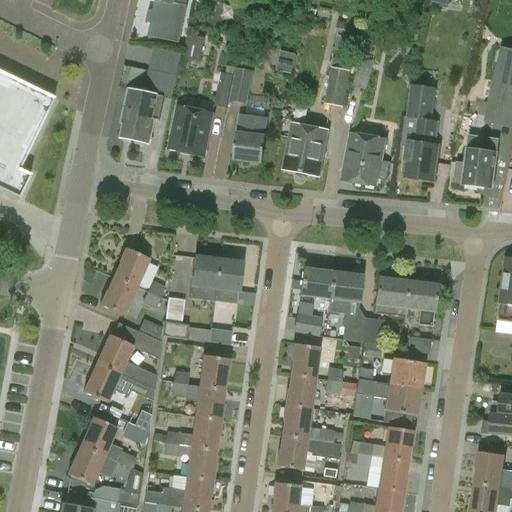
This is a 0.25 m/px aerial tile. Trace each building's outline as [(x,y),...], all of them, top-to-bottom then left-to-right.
[(145,0),(153,2),(148,38),(182,45),(188,6),(178,4),(179,0),(145,0)] [(373,62),(380,35),(363,31),(356,59),(360,59),(352,88),(367,92),(374,63),(373,62)] [(202,60),(208,37),(191,33),(185,55),(202,60)] [(150,65),(148,72),(176,77),(181,55),(180,55),(172,53),(156,50),(153,49),(151,58),(150,65)] [(281,51),(277,71),(293,74),(297,54),(281,51)] [(331,68),(324,105),(343,109),(350,72),(331,68)] [(236,69),(229,101),(247,105),(254,73),(236,69)] [(148,72),(146,82),(174,88),(176,77),(148,72)] [(0,191),(18,201),(30,176),(19,171),(54,100),(0,73),(0,191)] [(418,121),(414,143),(409,142),(406,160),(408,161),(405,176),(434,181),(436,165),(438,165),(440,147),(435,146),(438,122),(431,121),(436,89),(411,86),(406,119),(418,121)] [(129,89),(128,95),(121,126),(124,126),(121,140),(135,143),(135,146),(143,148),(144,145),(149,146),(154,121),(160,122),(165,98),(129,89)] [(215,108),(226,110),(229,93),(218,91),(215,108)] [(178,108),(169,151),(204,159),(213,116),(178,108)] [(239,115),(239,120),(234,161),(262,164),(265,137),(267,119),(239,115)] [(293,125),(283,170),(318,178),(328,132),(293,125)] [(391,164),(382,162),(386,142),(353,135),(343,181),(377,188),(378,180),(387,181),(391,164)] [(470,138),(466,167),(458,166),(456,182),(464,183),(464,184),(492,188),(498,141),(470,138)] [(219,258),(237,260),(238,248),(221,246),(219,258)] [(126,251),(113,280),(136,291),(149,261),(126,251)] [(500,304),(498,319),(496,334),(511,335),(511,255),(509,259),(505,258),(499,304),(500,304)] [(213,301),(218,260),(193,258),(190,287),(191,287),(190,299),(203,300),(213,301)] [(241,263),(218,260),(213,301),(223,303),(237,304),(238,292),(241,263)] [(329,300),(332,274),(303,270),(300,296),(329,300)] [(332,274),(329,300),(327,313),(344,316),(346,302),(357,303),(361,278),(332,274)] [(136,291),(113,280),(100,308),(124,318),(136,291)] [(378,280),(374,306),(373,314),(402,318),(403,309),(404,309),(407,283),(378,280)] [(154,311),(165,289),(152,282),(141,304),(154,311)] [(407,283),(404,309),(419,311),(417,326),(430,328),(432,313),(436,287),(407,283)] [(164,322),(180,325),(183,301),(167,299),(164,322)] [(319,338),(322,320),(296,315),(294,334),(319,338)] [(360,343),(363,320),(344,318),(342,342),(360,343)] [(383,322),(363,320),(360,343),(380,345),(383,322)] [(108,337),(95,366),(154,393),(156,378),(124,363),(130,349),(158,360),(162,330),(142,321),(130,347),(108,337)] [(180,325),(164,322),(162,338),(186,341),(188,327),(180,326),(180,325)] [(208,345),(228,347),(231,333),(210,330),(208,345)] [(407,338),(405,353),(428,356),(430,342),(407,338)] [(358,360),(360,346),(338,343),(336,357),(358,360)] [(292,345),(288,376),(313,380),(318,348),(292,345)] [(202,356),(198,388),(224,392),(228,360),(202,356)] [(392,361),(388,385),(371,383),(372,371),(359,369),(357,382),(420,392),(424,366),(392,361)] [(154,393),(95,366),(82,394),(105,405),(113,388),(125,394),(125,392),(142,400),(143,396),(153,401),(154,393)] [(342,372),(327,370),(326,381),(340,383),(342,372)] [(188,376),(173,374),(172,385),(186,386),(188,376)] [(288,376),(283,407),(309,410),(313,380),(288,376)] [(324,394),(353,398),(355,385),(340,383),(326,381),(324,394)] [(420,392),(357,382),(355,395),(386,400),(383,413),(416,418),(420,392)] [(198,388),(186,386),(172,385),(159,383),(155,412),(165,413),(169,391),(172,391),(171,396),(185,398),(184,400),(196,402),(193,418),(220,422),(224,392),(198,388)] [(491,415),(511,417),(511,395),(500,394),(498,414),(491,413),(491,415)] [(126,425),(147,434),(148,431),(149,419),(112,403),(107,415),(127,424),(126,425)] [(283,407),(279,437),(340,446),(333,445),(332,432),(306,429),(309,410),(283,407)] [(511,417),(491,415),(490,423),(483,422),(481,435),(489,436),(489,435),(511,437),(511,417)] [(193,418),(189,448),(216,452),(220,422),(193,418)] [(91,421),(78,449),(102,460),(130,473),(136,459),(120,453),(121,450),(108,445),(115,431),(91,421)] [(147,434),(126,425),(121,436),(141,444),(147,434)] [(359,444),(357,455),(408,463),(413,432),(387,427),(384,449),(373,447),(373,446),(359,444)] [(164,445),(178,447),(179,435),(166,433),(164,445)] [(340,446),(279,437),(274,467),(300,471),(302,453),(312,454),(311,457),(337,461),(340,446)] [(178,447),(164,445),(163,456),(188,459),(185,479),(212,482),(216,452),(189,448),(178,447)] [(102,460),(78,449),(66,478),(89,488),(97,471),(109,476),(109,475),(127,482),(130,473),(102,460)] [(511,472),(502,471),(504,456),(478,452),(474,483),(511,488),(511,472)] [(408,463),(357,455),(355,467),(369,469),(371,458),(382,460),(377,489),(403,494),(408,463)] [(185,479),(183,492),(163,489),(162,495),(145,493),(144,503),(203,511),(207,511),(212,482),(185,479)] [(511,488),(474,483),(469,511),(496,511),(497,506),(510,508),(510,511),(511,511),(511,488)] [(322,509),(296,506),(299,487),(273,484),(269,511),(330,511),(321,511),(322,509)] [(348,504),(346,511),(400,511),(403,494),(377,489),(374,508),(362,506),(348,504)] [(137,508),(139,495),(118,491),(115,504),(137,508)] [(118,511),(120,506),(92,501),(89,511),(83,511),(62,508),(61,511),(118,511)] [(203,511),(144,503),(142,511),(168,511),(170,507),(181,509),(180,511),(203,511)]
